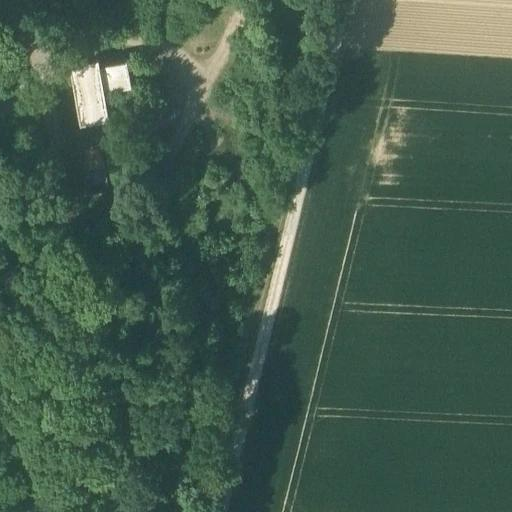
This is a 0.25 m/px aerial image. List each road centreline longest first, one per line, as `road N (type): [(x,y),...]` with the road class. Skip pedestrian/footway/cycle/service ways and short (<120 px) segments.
road 1 (track): [(219,511),(344,0)]
road 2 (unclassified): [(111,511),(61,94)]
